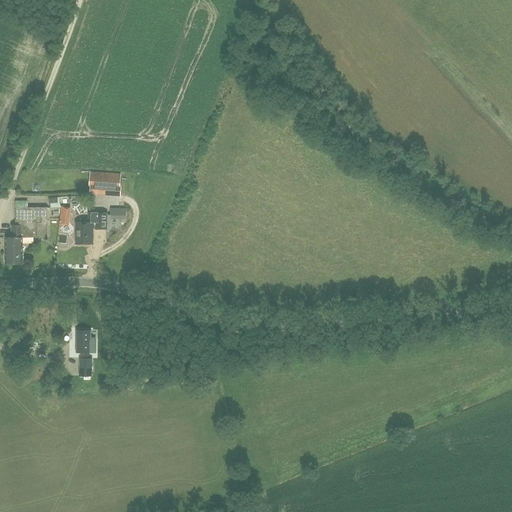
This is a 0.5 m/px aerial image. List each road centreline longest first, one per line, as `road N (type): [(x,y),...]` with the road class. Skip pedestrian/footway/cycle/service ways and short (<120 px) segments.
road 1 (unclassified): [(511,305),(253,327),(109,285),(0,287)]
road 2 (track): [(0,211),(80,0)]
